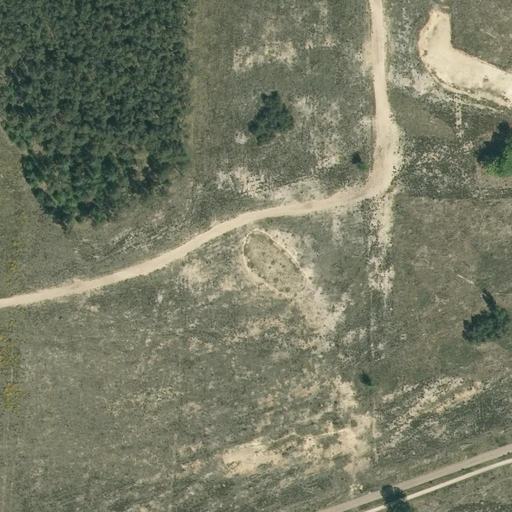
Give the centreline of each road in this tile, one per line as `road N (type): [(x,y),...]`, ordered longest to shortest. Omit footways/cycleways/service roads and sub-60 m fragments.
road 1 (track): [(374,0),(391,153),(386,182),(375,191),(255,215),(133,273),(0,302)]
road 2 (track): [(324,511),(511,446)]
